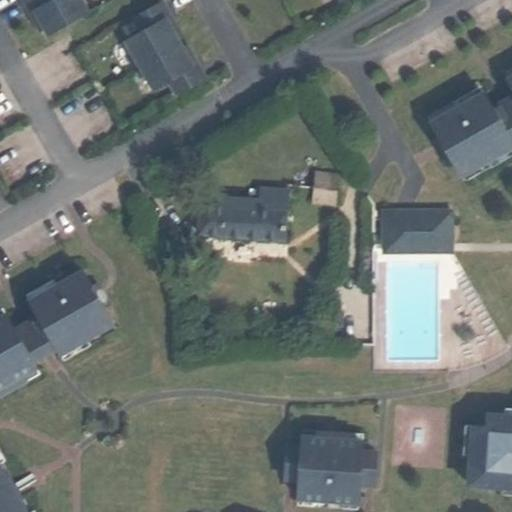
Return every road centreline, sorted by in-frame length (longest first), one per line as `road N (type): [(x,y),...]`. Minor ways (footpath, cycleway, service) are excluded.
road 1 (residential): [(76,184),(256,82)]
road 2 (residential): [(0,46),(76,184)]
